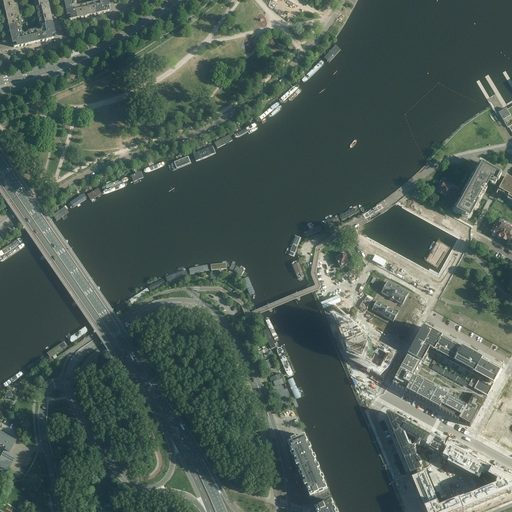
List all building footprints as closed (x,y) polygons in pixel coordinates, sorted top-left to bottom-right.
[(48,5),(47,3),(46,0),(36,3),(37,8),(47,6),(47,5),(48,5)] [(75,6),(76,4),(75,0),(74,0),(66,2),(65,3),(66,5),(67,10),(73,9),(73,7),(74,6),(75,6)] [(111,11),(110,6),(110,5),(110,3),(109,3),(109,2),(103,3),(102,0),(101,0),(100,0),(99,0),(99,1),(101,3),(103,13),(111,11)] [(103,13),(101,3),(99,1),(99,2),(98,3),(94,4),(97,15),(98,15),(99,15),(100,14),(103,13)] [(97,15),(94,4),(88,5),(90,16),(94,15),(94,16),(96,16),(96,15),(97,15)] [(90,16),(88,5),(82,7),(84,17),(85,18),(87,18),(87,17),(90,16)] [(16,12),(15,6),(5,8),(5,9),(4,9),(5,11),(6,14),(16,12)] [(49,12),(48,9),(48,8),(48,7),(47,6),(37,8),(36,8),(38,15),(49,12)] [(78,19),(75,8),(77,7),(75,6),(74,6),(73,7),(73,9),(67,10),(70,21),(78,19)] [(84,17),(82,7),(78,8),(77,7),(75,8),(78,19),(81,18),(81,19),(83,18),(84,18),(84,17)] [(18,18),(16,12),(6,14),(7,17),(6,18),(6,20),(7,20),(7,21),(18,18)] [(50,18),(49,14),(49,12),(38,15),(39,21),(50,18)] [(19,24),(18,18),(7,21),(8,23),(7,24),(8,26),(9,26),(9,27),(19,24)] [(51,24),(50,18),(39,21),(40,26),(41,27),(42,27),(51,24)] [(21,30),(19,24),(9,27),(9,30),(9,32),(10,32),(10,33),(20,31),(21,31),(21,30)] [(53,30),(52,27),(53,27),(52,25),(51,25),(51,24),(42,27),(42,29),(42,31),(43,32),(53,30)] [(54,39),(53,30),(43,32),(45,41),(46,41),(47,41),(48,40),(54,39)] [(21,36),(22,35),(21,34),(20,31),(10,33),(12,40),(21,37),(21,36)] [(45,41),(43,32),(42,31),(41,32),(38,33),(38,32),(37,31),(35,32),(38,42),(41,42),(42,42),(44,42),(44,41),(45,41)] [(38,42),(35,32),(28,33),(31,44),(38,42)] [(31,44),(28,33),(26,34),(26,36),(24,36),(22,35),(21,36),(21,37),(23,46),(24,45),(25,46),(26,46),(27,45),(31,44)] [(23,46),(21,37),(12,40),(13,48),(20,46),(21,47),(23,46)] [(324,59),(330,63),(341,50),(336,46),(324,59)] [(303,83),(305,83),(306,82),(307,82),(308,81),(309,80),(324,66),(324,65),(325,64),(325,63),(324,62),(323,61),(322,61),(321,62),(320,62),(306,77),(305,77),(304,78),(304,79),(303,80),(303,81),(303,82),(303,83)] [(283,103),(284,103),(299,88),(299,87),(299,86),(299,85),(299,84),(298,84),(297,85),(296,85),(280,100),(280,101),(280,102),(280,103),(280,104),(281,104),(282,104),(283,104),(283,103)] [(261,121),(262,120),(279,106),(280,106),(280,105),(280,104),(279,104),(279,103),(278,103),(277,103),(272,106),(271,107),(259,117),(258,118),(257,119),(257,120),(256,121),(256,122),(257,122),(258,122),(259,122),(260,122),(260,121),(261,121)] [(511,107),(507,110),(506,109),(499,113),(503,121),(504,120),(511,132),(511,107)] [(236,138),(237,138),(256,127),(256,126),(257,125),(256,125),(256,124),(256,123),(255,123),(254,123),(253,123),(241,130),(237,133),(235,134),(234,134),(234,135),(234,136),(235,138),(236,138)] [(214,143),(217,149),(233,141),(230,135),(220,140),(217,141),(214,143)] [(198,153),(193,155),(196,162),(215,153),(212,147),(198,153)] [(181,159),(170,164),(173,171),(191,164),(188,156),(183,158),(181,159)] [(163,162),(145,169),(145,170),(144,170),(144,171),(144,172),(145,172),(145,173),(146,173),(147,173),(165,166),(165,165),(166,165),(166,164),(166,163),(165,163),(165,162),(164,162),(163,162)] [(468,220),(489,182),(496,185),(502,175),(482,164),(477,174),(476,175),(471,185),(455,213),(458,214),(463,217),(468,220)] [(506,178),(482,164),(471,185),(483,192),(483,193),(511,208),(511,180),(506,177),(506,178)] [(131,176),(133,183),(143,179),(141,172),(131,176)] [(104,190),(105,190),(126,182),(127,182),(127,181),(128,181),(128,180),(128,179),(127,178),(126,177),(125,177),(125,178),(120,179),(118,180),(104,185),(103,186),(102,186),(102,187),(101,188),(101,189),(102,189),(102,190),(103,190),(104,190)] [(104,195),(105,195),(125,187),(126,187),(126,186),(127,186),(127,185),(127,184),(128,184),(127,183),(126,183),(125,183),(124,183),(103,191),(103,192),(102,192),(102,193),(102,194),(103,194),(103,195),(104,195)] [(451,201),(456,191),(457,190),(452,188),(452,189),(444,185),(441,190),(440,190),(439,191),(439,192),(438,192),(438,193),(438,194),(439,194),(451,201)] [(87,195),(90,201),(91,201),(95,199),(101,195),(98,189),(93,192),(91,193),(87,195)] [(68,204),(71,209),(77,205),(80,204),(87,199),(84,194),(81,196),(79,197),(68,204)] [(361,212),(358,206),(339,215),(342,221),(361,212)] [(52,215),(56,221),(62,218),(66,215),(69,213),(65,207),(52,215)] [(323,225),(325,231),(337,226),(334,220),(323,225)] [(511,226),(504,222),(503,223),(500,221),(499,224),(497,223),(491,233),(492,234),(492,235),(492,236),(493,236),(494,237),(495,237),(495,236),(496,236),(507,242),(507,243),(507,244),(508,244),(508,245),(509,245),(510,245),(511,245),(511,244),(511,226)] [(320,227),(304,233),(303,233),(303,234),(303,235),(303,236),(304,236),(304,237),(305,237),(306,237),(322,232),(322,231),(322,230),(322,229),(322,228),(321,228),(321,227),(320,227)] [(287,254),(295,257),(302,238),(294,235),(287,254)] [(0,257),(22,243),(22,242),(22,241),(22,240),(22,239),(21,239),(20,238),(19,238),(18,238),(18,239),(0,251),(0,257)] [(1,263),(24,248),(24,247),(25,246),(25,245),(26,244),(24,244),(23,244),(22,244),(21,244),(0,258),(0,262),(1,263)] [(350,264),(348,260),(344,254),(340,257),(339,257),(338,257),(337,257),(336,258),(336,259),(340,267),(339,267),(340,269),(341,268),(341,269),(350,264)] [(298,260),(291,263),(297,280),(305,277),(298,260)] [(211,265),(211,271),(227,270),(227,263),(211,265)] [(232,263),(228,269),(242,277),(245,271),(232,263)] [(189,268),(190,275),(210,272),(209,264),(189,268)] [(166,278),(168,284),(189,276),(187,270),(166,278)] [(249,277),(243,279),(250,296),(255,294),(249,277)] [(148,286),(151,291),(166,284),(164,279),(148,286)] [(382,294),(388,297),(391,299),(390,300),(393,301),(393,300),(403,305),(409,294),(388,283),(383,291),(382,293),(382,294)] [(129,300),(132,305),(151,293),(148,288),(129,300)] [(115,309),(119,314),(130,306),(127,302),(115,309)] [(372,311),(393,322),(398,314),(389,309),(389,307),(387,306),(386,307),(383,306),(377,302),(372,311)] [(265,321),(265,322),(276,343),(277,343),(278,343),(279,343),(279,342),(280,342),(280,341),(269,319),(268,319),(267,319),(266,320),(266,321),(265,321)] [(384,381),(399,355),(332,319),(350,363),(384,381)] [(67,339),(71,344),(88,332),(85,327),(67,339)] [(470,353),(467,352),(467,351),(465,350),(460,347),(459,347),(457,346),(455,345),(454,344),(452,343),(448,341),(445,339),(440,336),(439,336),(437,335),(431,331),(430,331),(428,330),(424,328),(416,343),(414,347),(413,347),(408,356),(422,364),(424,365),(427,367),(432,357),(472,379),(468,386),(474,389),(487,397),(502,370),(501,370),(497,368),(493,366),(493,365),(490,364),(487,363),(487,362),(485,361),(483,360),(482,360),(480,358),(479,358),(477,357),(473,355),(470,353)] [(272,350),(277,348),(268,329),(263,331),(272,350)] [(47,353),(50,358),(68,346),(65,341),(47,353)] [(292,371),(282,350),(282,349),(281,349),(280,348),(279,347),(277,348),(277,349),(277,350),(277,351),(277,352),(286,374),(287,375),(288,376),(289,377),(292,375),(292,374),(292,373),(292,372),(292,371)] [(27,367),(30,371),(46,360),(43,356),(27,367)] [(393,384),(393,385),(394,386),(394,385),(396,386),(396,387),(427,404),(432,406),(460,421),(459,422),(463,424),(463,423),(471,428),(478,414),(478,413),(477,414),(476,413),(478,410),(480,410),(485,401),(472,394),(466,405),(414,377),(422,364),(408,356),(406,360),(407,361),(407,360),(408,361),(405,366),(404,365),(403,365),(393,384)] [(264,362),(267,368),(272,366),(269,359),(264,362)] [(21,371),(20,371),(5,383),(4,383),(4,384),(3,384),(3,385),(3,386),(4,386),(4,387),(5,387),(6,387),(7,387),(23,375),(23,374),(23,373),(23,372),(22,372),(22,371),(21,371)] [(511,377),(481,433),(511,449),(511,377)] [(293,379),(287,381),(295,400),(301,398),(293,379)] [(273,383),(275,388),(284,385),(282,380),(273,383)] [(386,415),(386,416),(386,417),(388,421),(393,432),(394,434),(410,475),(422,470),(426,468),(430,462),(436,459),(438,454),(439,455),(444,444),(441,442),(440,441),(406,423),(404,422),(394,416),(390,414),(389,414),(388,414),(387,414),(387,415),(386,415)] [(9,453),(16,441),(0,432),(0,447),(4,450),(0,457),(0,470),(6,474),(16,457),(9,453)] [(319,471),(314,458),(313,456),(312,454),(310,449),(309,447),(307,443),(308,443),(307,442),(307,440),(306,440),(306,439),(306,438),(305,437),(304,438),(304,437),(303,438),(304,438),(302,439),(302,438),(299,439),(299,440),(298,440),(294,442),(291,443),(290,444),(290,443),(289,444),(288,444),(289,445),(288,445),(289,446),(289,448),(290,450),(292,454),(293,456),(295,461),(296,463),(297,465),(296,465),(297,465),(298,466),(304,463),(305,464),(302,465),(303,469),(306,468),(307,469),(306,469),(306,470),(306,471),(307,471),(308,471),(305,472),(306,474),(308,473),(309,474),(305,476),(303,480),(304,483),(304,482),(306,487),(307,489),(309,494),(308,494),(309,496),(310,497),(311,499),(312,498),(314,498),(317,497),(316,497),(322,494),(325,493),(326,493),(327,492),(328,492),(327,491),(327,490),(326,489),(327,489),(326,486),(324,484),(324,482),(323,480),(321,475),(320,473),(319,471)] [(448,446),(440,461),(483,484),(491,470),(448,446)] [(483,490),(458,500),(463,511),(464,511),(511,492),(511,481),(491,470),(483,484),(480,485),(483,490)] [(425,473),(412,478),(424,509),(438,503),(425,473)] [(438,503),(424,509),(425,511),(463,511),(458,500),(440,508),(438,503)] [(336,511),(334,508),(335,508),(334,507),(334,506),(333,504),(332,503),(331,503),(329,504),(326,505),(321,507),(318,508),(317,509),(315,510),(316,511),(336,511)]
